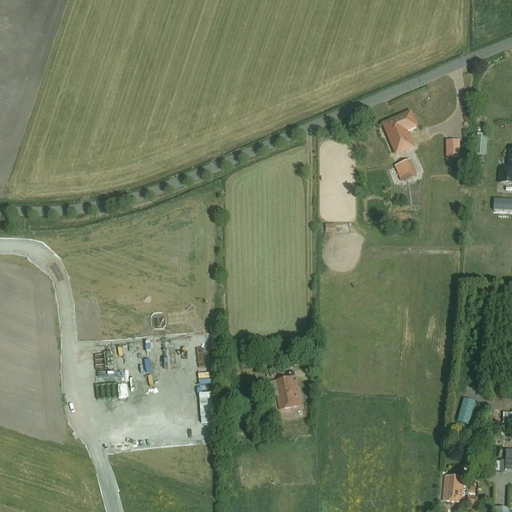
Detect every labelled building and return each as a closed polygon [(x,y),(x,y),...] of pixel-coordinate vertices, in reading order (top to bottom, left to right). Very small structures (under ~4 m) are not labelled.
[(414,112),(386,124),(400,157),(418,149),(411,131),(421,127),(414,112)] [(463,140),(450,141),(450,156),(464,156),(463,140)] [(414,159),(398,166),(406,185),(422,178),(414,159)] [(511,171),(501,171),(501,185),(511,185),(511,175),(511,171)] [(511,200),(495,201),(495,214),(511,213),(511,200)] [(339,233),(339,224),(329,224),(329,233),(339,233)] [(298,377),(275,382),(280,411),(303,406),(298,377)] [(466,478),(447,477),(445,502),(464,503),(466,478)] [(482,497),(471,497),(470,506),(481,506),(482,497)]
